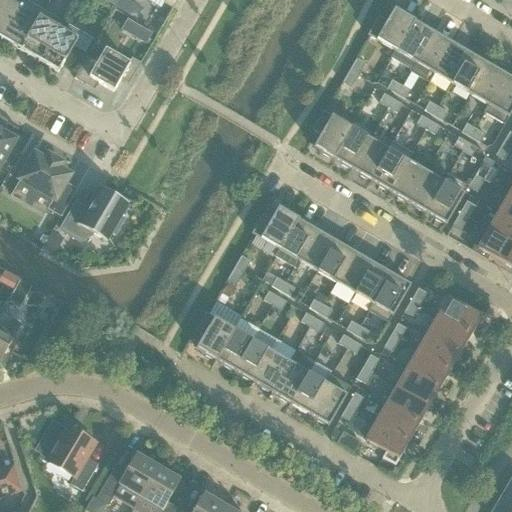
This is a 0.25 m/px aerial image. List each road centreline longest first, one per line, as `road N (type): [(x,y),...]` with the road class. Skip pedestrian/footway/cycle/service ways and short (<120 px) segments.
road 1 (residential): [(319,511),(109,393),(57,388),(0,399)]
road 2 (residential): [(0,65),(123,138),(201,0)]
road 3 (residential): [(163,351),(421,504)]
road 4 (residential): [(511,307),(270,168)]
road 5 (residential): [(511,343),(421,504)]
